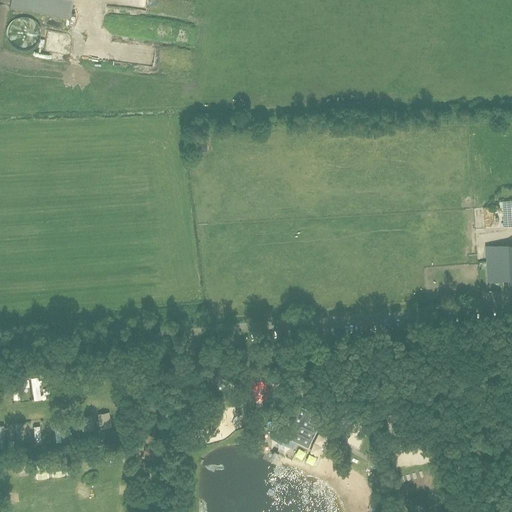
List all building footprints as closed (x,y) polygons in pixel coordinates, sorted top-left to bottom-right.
[(73,0),(11,0),(10,8),(70,19),(73,0)] [(205,141),(190,146),(192,152),(207,147),(205,141)] [(491,222),(491,233),(511,232),(511,209),(507,210),(507,214),(499,215),(500,222),(491,222)] [(488,281),(511,279),(511,244),(486,246),(488,281)] [(207,367),(209,383),(217,382),(216,366),(207,367)] [(18,376),(12,377),(13,401),(20,401),(18,376)] [(39,377),(32,377),(34,402),(40,401),(39,377)] [(217,391),(237,391),(238,378),(218,377),(217,391)] [(71,397),(69,381),(60,382),(62,398),(71,397)] [(163,410),(164,399),(153,397),(152,408),(163,410)] [(97,414),(100,430),(112,428),(109,412),(97,414)] [(287,413),(274,439),(289,446),(291,441),(290,440),(288,436),(297,418),(287,413)] [(345,424),(326,415),(324,420),(309,413),(304,423),(307,425),(308,423),(316,427),(317,426),(332,434),(331,436),(337,439),(345,424)] [(160,426),(161,415),(151,414),(149,425),(160,426)] [(94,430),(92,415),(80,417),(83,432),(94,430)] [(61,420),(54,420),(56,445),(62,444),(61,420)] [(23,424),(16,425),(17,449),(24,449),(23,424)] [(156,442),(158,432),(149,431),(147,441),(156,442)] [(361,436),(353,450),(364,456),(371,442),(361,436)] [(154,458),(156,447),(145,445),(143,457),(154,458)] [(140,469),(150,471),(152,464),(142,462),(140,469)] [(66,481),(64,469),(57,471),(59,482),(66,481)] [(18,483),(28,482),(27,470),(17,471),(18,483)] [(150,476),(140,474),(138,481),(148,483),(150,476)]
